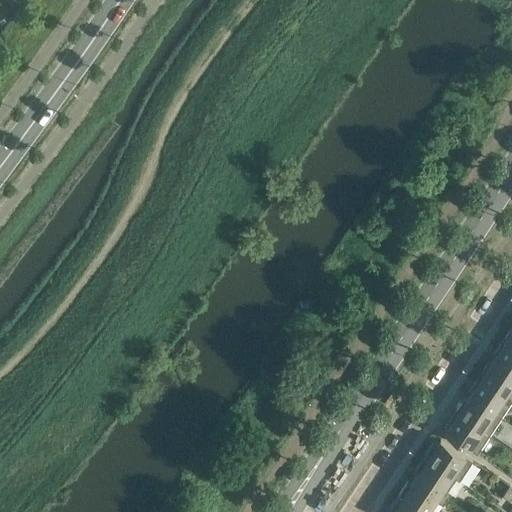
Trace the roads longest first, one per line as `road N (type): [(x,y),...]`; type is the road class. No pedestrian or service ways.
road 1 (unclassified): [(511,153),(275,511)]
road 2 (unclassified): [(297,511),(511,183)]
road 3 (residential): [(369,511),(511,298)]
road 4 (secondary): [(117,0),(0,166)]
